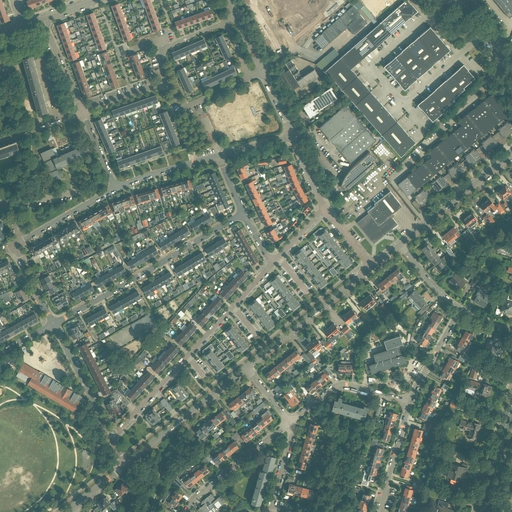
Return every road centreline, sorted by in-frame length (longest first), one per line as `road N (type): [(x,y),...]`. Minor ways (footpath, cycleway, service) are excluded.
road 1 (residential): [(111,439),(273,262)]
road 2 (residential): [(53,324),(242,214)]
road 3 (residential): [(246,367),(371,265)]
road 4 (residential): [(124,463),(246,367)]
road 5 (residential): [(398,246),(511,151)]
road 6 (residential): [(185,511),(289,421)]
road 7 (residential): [(289,421),(341,385),(408,402)]
road 8 (residential): [(111,439),(53,324)]
